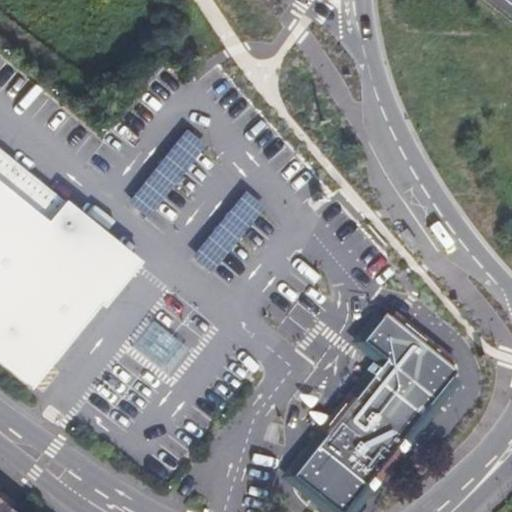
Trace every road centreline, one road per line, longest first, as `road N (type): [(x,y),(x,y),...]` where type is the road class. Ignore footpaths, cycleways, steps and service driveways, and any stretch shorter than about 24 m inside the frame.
road 1 (secondary): [(364,50),(382,116),(435,210),(511,292)]
road 2 (residential): [(158,511),(0,413)]
road 3 (residential): [(511,416),(418,511)]
